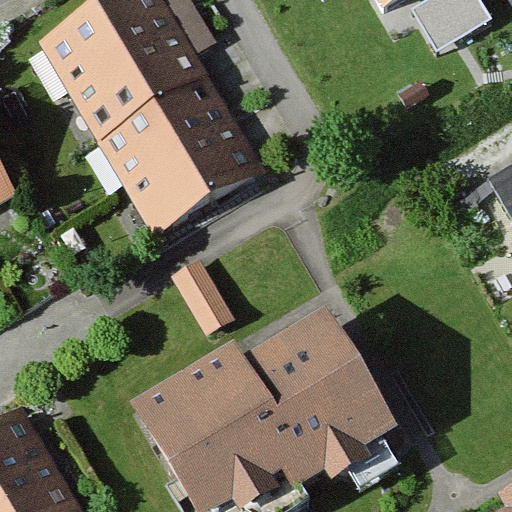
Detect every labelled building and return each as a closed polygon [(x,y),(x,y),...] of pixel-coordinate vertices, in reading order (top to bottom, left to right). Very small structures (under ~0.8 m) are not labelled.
[(250,162),(155,0),(123,0),(49,43),(152,219),(250,162)] [(487,0),(418,0),(413,3),(439,47),(495,14),(487,0)] [(511,167),(493,179),(511,210),(511,167)] [(175,277),(207,331),(230,318),(198,264),(175,277)] [(259,379),(248,361),(145,423),(198,511),(294,511),(310,503),(314,509),(341,492),(348,503),(388,479),(381,467),(412,448),(341,331),(259,379)] [(78,511),(22,422),(0,435),(0,511),(78,511)]
